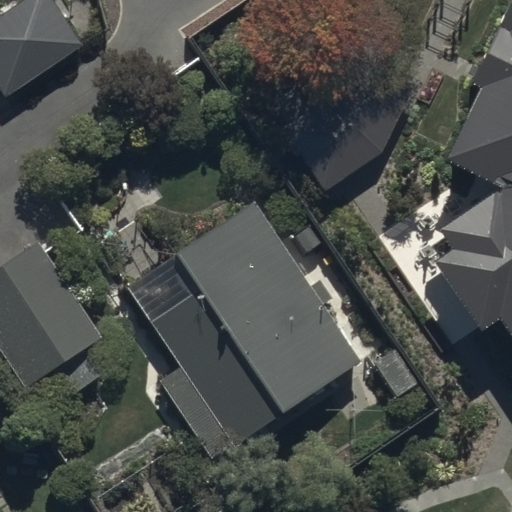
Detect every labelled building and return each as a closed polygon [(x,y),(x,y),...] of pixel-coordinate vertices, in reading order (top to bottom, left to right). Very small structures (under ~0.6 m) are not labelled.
[(49,0),(25,0),(0,17),(0,91),(6,101),(83,48),(49,0)] [(407,122),(465,210),(511,178),(511,1),(454,41),(477,75),(407,122)] [(362,367),(251,206),(173,259),(196,292),(146,326),(177,372),(158,385),(216,469),(362,367)] [(420,382),(453,432),(511,392),(511,264),(498,274),(462,221),(415,252),(389,214),(354,237),(392,294),(373,307),(401,349),(370,370),(391,402),(420,382)] [(38,245),(0,270),(0,356),(24,393),(102,342),(38,245)]
